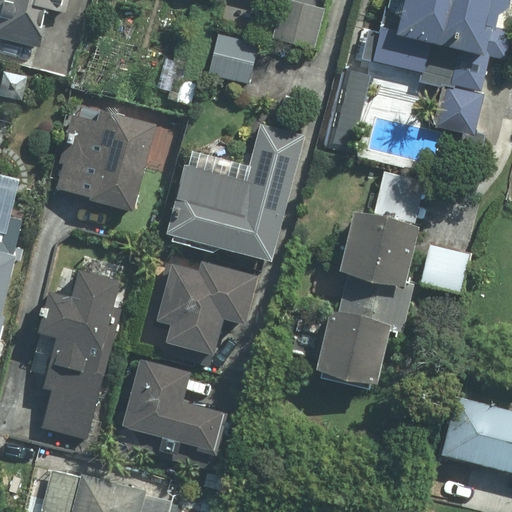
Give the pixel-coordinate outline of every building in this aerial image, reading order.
[(0,0),(0,36),(40,45),(47,14),(65,17),(68,0),(0,0)] [(420,86),(428,52),(455,58),(449,84),(443,83),(433,131),(474,140),(484,91),(482,91),(490,60),(505,63),(511,35),(511,34),(493,30),(495,22),(505,16),(507,7),(504,0),(391,0),(388,16),(397,18),(392,35),(368,29),(358,71),(420,86)] [(323,10),(281,2),(273,44),(315,52),(323,10)] [(257,46),(217,38),(209,77),(249,85),(257,46)] [(176,49),(170,95),(194,99),(200,52),(176,49)] [(368,77),(344,72),(328,145),(352,150),(368,77)] [(130,212),(153,136),(100,119),(98,127),(73,120),(67,140),(79,143),(63,192),(130,212)] [(267,266),(303,138),(259,126),(243,185),(183,168),(164,237),(267,266)] [(416,281),(406,278),(415,238),(418,238),(429,187),(381,176),(371,221),(350,216),(336,275),(347,278),(338,316),(327,313),(309,380),(372,397),(389,335),(403,339),(416,281)] [(0,178),(0,326),(2,320),(0,319),(0,316),(15,263),(20,264),(24,249),(19,248),(20,221),(13,219),(22,184),(0,178)] [(469,254),(430,244),(420,284),(459,294),(469,254)] [(197,274),(166,266),(150,323),(168,329),(163,347),(211,361),(222,323),(242,329),(256,282),(199,265),(197,274)] [(118,286),(77,275),(71,301),(48,295),(36,338),(53,342),(40,390),(49,392),(40,430),(87,442),(105,377),(95,375),(118,286)] [(120,431),(213,455),(223,415),(182,405),(189,375),(137,362),(120,431)] [(511,413),(454,398),(438,457),(511,476),(511,413)] [(140,511),(146,491),(82,475),(72,511),(140,511)]
